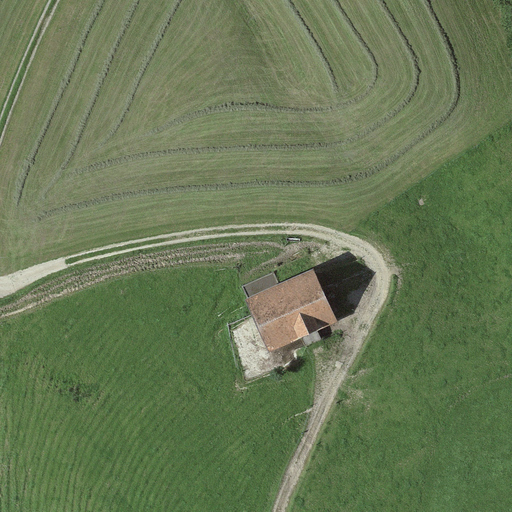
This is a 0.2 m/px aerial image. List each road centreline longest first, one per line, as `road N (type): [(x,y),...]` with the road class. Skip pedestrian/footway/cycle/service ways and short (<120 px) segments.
road 1 (track): [(287,511),(322,404),(384,285),(383,260),(303,236),(218,234),(46,265),(0,286)]
road 2 (track): [(0,136),(55,0)]
